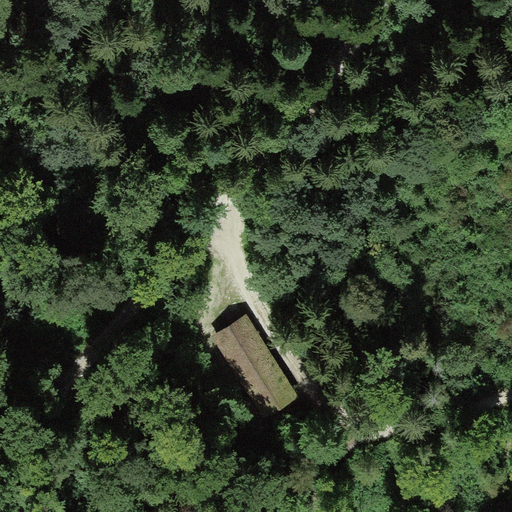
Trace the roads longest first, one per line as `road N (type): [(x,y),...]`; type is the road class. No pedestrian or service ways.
road 1 (track): [(0,457),(203,224)]
road 2 (track): [(203,224),(351,460)]
road 3 (track): [(252,168),(384,0)]
